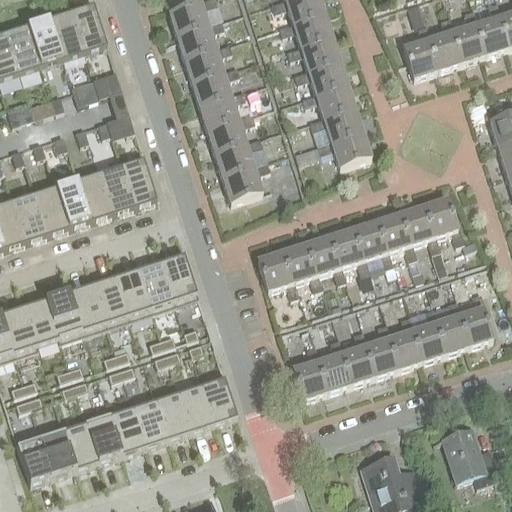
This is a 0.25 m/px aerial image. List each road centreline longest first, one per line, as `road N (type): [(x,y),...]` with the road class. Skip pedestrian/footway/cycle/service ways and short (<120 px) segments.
road 1 (residential): [(271,461),(511,383)]
road 2 (residential): [(194,224),(271,461)]
road 3 (residential): [(120,0),(194,224)]
road 4 (residential): [(0,284),(194,224)]
road 5 (residential): [(271,461),(123,511)]
